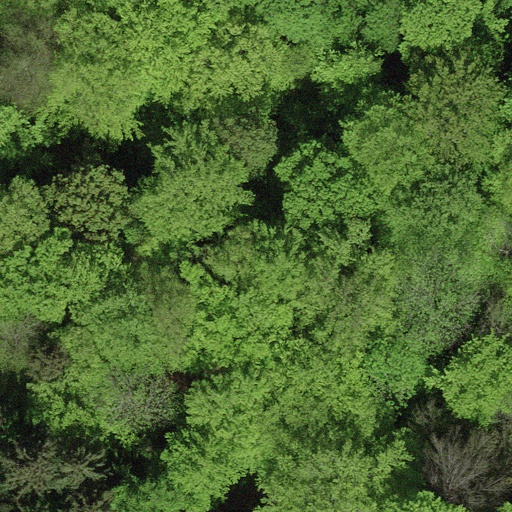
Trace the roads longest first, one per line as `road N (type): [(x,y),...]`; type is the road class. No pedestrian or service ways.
road 1 (track): [(511,88),(292,53),(0,42)]
road 2 (track): [(233,511),(511,455)]
